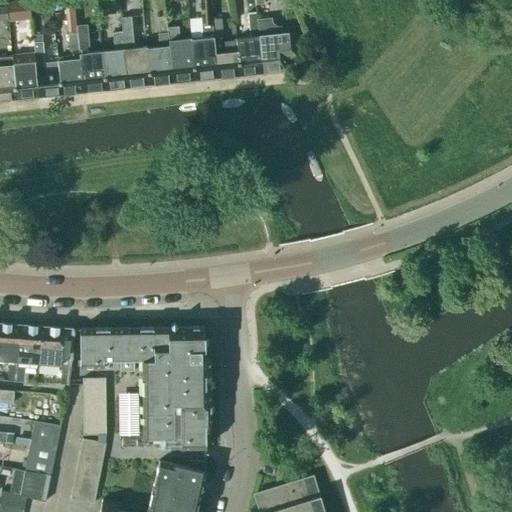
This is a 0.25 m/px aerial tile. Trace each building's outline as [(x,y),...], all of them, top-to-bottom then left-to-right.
[(5,7),(7,20),(8,20),(8,23),(31,20),(28,0),(24,0),(6,3),(6,7),(5,7)] [(62,11),(60,0),(51,0),(53,12),(62,11)] [(113,0),(97,0),(99,10),(99,16),(115,14),(113,0)] [(205,38),(202,38),(201,26),(190,27),(191,39),(195,80),(218,78),(212,20),(213,20),(211,0),(210,0),(201,1),(205,38)] [(263,73),(259,37),(258,37),(255,14),(253,0),(245,0),(248,15),(250,38),(237,39),(237,42),(240,76),(263,73)] [(477,13),(481,3),(475,0),(458,0),(457,3),(477,13)] [(60,95),(83,92),(76,26),(74,2),(66,3),(69,34),(68,34),(70,57),(57,59),(58,62),(57,63),(60,95)] [(128,87),(150,85),(146,47),(136,48),(132,17),(122,18),(123,32),(122,33),(128,87)] [(149,47),(146,47),(150,85),(173,83),(167,32),(169,32),(168,17),(159,18),(162,48),(149,49),(149,47)] [(221,19),(213,20),(212,20),(218,78),(240,76),(237,42),(222,43),(222,37),(223,37),(221,19)] [(76,26),(83,92),(105,90),(102,58),(88,59),(87,52),(88,52),(86,25),(76,26)] [(181,31),(169,32),(167,32),(173,83),(195,80),(191,39),(182,40),(181,31)] [(105,90),(128,87),(122,33),(114,34),(115,51),(103,52),(103,58),(102,58),(105,90)] [(259,37),(263,73),(285,71),(284,58),(297,58),(297,59),(298,58),(293,34),(259,37)] [(33,53),(38,97),(60,95),(57,63),(45,64),(42,37),(32,38),(33,53)] [(38,97),(33,53),(11,55),(11,57),(15,99),(38,97)] [(11,57),(0,58),(0,100),(15,99),(11,57)] [(19,325),(0,323),(0,360),(10,362),(9,382),(14,382),(19,325)] [(41,327),(19,325),(14,382),(23,383),(25,367),(37,368),(37,364),(38,364),(41,327)] [(73,329),(41,327),(38,364),(56,365),(56,368),(62,368),(61,385),(68,385),(73,329)] [(204,350),(204,327),(79,329),(79,360),(77,361),(77,366),(103,366),(103,353),(146,352),(146,359),(141,359),(142,438),(173,438),(173,437),(180,436),(180,447),(206,447),(206,425),(210,425),(209,358),(200,358),(200,350),(204,350)] [(82,377),(82,386),(83,434),(106,434),(105,377),(82,377)] [(0,390),(0,401),(12,403),(13,391),(0,390)] [(29,447),(55,451),(59,426),(33,422),(30,440),(16,438),(15,444),(29,446),(29,447)] [(7,433),(5,443),(12,444),(13,434),(7,433)] [(80,451),(103,455),(106,443),(83,438),(80,451)] [(25,471),(49,475),(51,475),(55,451),(29,447),(25,471)] [(78,463),(101,467),(103,455),(80,451),(78,463)] [(158,460),(149,502),(189,511),(195,511),(205,471),(204,471),(205,461),(189,460),(189,467),(158,460)] [(75,474),(98,479),(101,467),(78,463),(75,474)] [(25,471),(20,496),(26,497),(44,501),(49,475),(25,471)] [(73,486),(96,491),(98,479),(75,474),(73,486)] [(324,511),(313,475),(254,494),(259,511),(324,511)] [(94,503),(96,491),(73,486),(70,499),(94,503)] [(0,503),(23,509),(26,497),(20,496),(13,494),(1,491),(0,495),(0,503)] [(129,511),(117,509),(119,502),(101,498),(98,511),(129,511)] [(189,511),(149,502),(146,511),(189,511)] [(0,511),(22,511),(23,509),(0,503),(0,511)]
